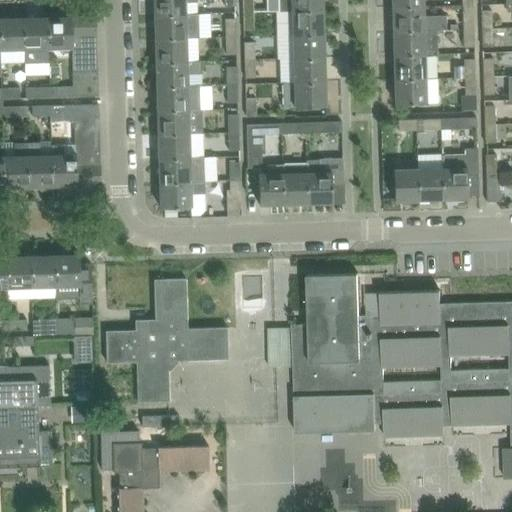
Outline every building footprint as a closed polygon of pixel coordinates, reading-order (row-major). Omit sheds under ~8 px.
[(197,1),(197,0),(154,0),(155,14),(186,13),(185,1),(197,1)] [(252,0),(242,0),(243,11),(252,11),(252,0)] [(322,9),(322,0),(278,0),(279,10),(291,9),(291,10),(322,9)] [(424,30),(423,6),(392,7),(393,31),(424,30)] [(323,33),(322,9),(291,10),(292,34),(323,33)] [(474,27),(473,10),(462,10),(463,28),(474,27)] [(481,10),(481,28),(492,28),(491,10),(481,10)] [(253,29),(252,11),(243,11),(243,29),(253,29)] [(48,17),(49,47),(73,46),(73,34),(97,34),(96,15),(73,16),(60,16),(60,12),(49,12),(50,17),(48,17)] [(198,37),(198,13),(186,13),(155,14),(156,38),(187,37),(198,37)] [(25,48),(24,17),(0,18),(0,32),(1,49),(25,48)] [(49,47),(48,17),(24,17),(25,48),(25,61),(25,62),(49,61),(49,52),(49,47)] [(235,18),(225,19),(226,36),(236,36),(235,18)] [(474,45),(474,27),(463,28),(464,46),(474,45)] [(492,46),(492,28),(481,28),(482,46),(492,46)] [(437,29),(424,30),(393,31),(394,55),(425,54),(438,53),(437,29)] [(324,58),(323,33),(292,34),(293,59),(324,58)] [(97,46),(97,34),(73,34),(73,46),(97,46)] [(237,54),(236,36),(226,36),(226,54),(237,54)] [(187,61),(187,37),(156,38),(156,63),(187,62),(187,61)] [(254,41),(244,42),(244,60),(254,60),(254,41)] [(98,58),(97,46),(73,46),(73,58),(98,58)] [(426,78),(425,54),(394,55),(394,79),(426,78)] [(98,69),(98,58),(73,58),(74,70),(98,69)] [(325,81),(324,58),(293,59),(293,82),(325,81)] [(475,76),(475,58),(464,58),(464,76),(475,76)] [(493,58),(482,59),(482,77),(493,76),(493,58)] [(255,77),(254,60),(244,60),(245,78),(255,77)] [(202,85),(201,61),(187,61),(187,62),(156,63),(157,86),(188,85),(200,85),(202,85)] [(237,66),(227,67),(227,84),(238,84),(237,66)] [(98,82),(98,69),(74,70),(74,83),(98,82)] [(476,94),(475,76),(464,76),(465,94),(476,94)] [(494,94),(493,76),(482,77),(483,95),(494,94)] [(427,101),(426,78),(394,79),(395,102),(427,101)] [(325,105),(325,81),(293,82),(282,82),(282,106),(325,105)] [(99,95),(98,82),(74,83),(75,96),(99,95)] [(238,102),(238,84),(227,84),(228,102),(238,102)] [(200,85),(188,86),(188,85),(157,86),(158,110),(189,109),(201,109),(200,85)] [(74,86),(50,87),(50,96),(74,96),(74,86)] [(2,88),(2,98),(21,97),(20,87),(2,88)] [(50,96),(50,87),(32,87),(33,97),(50,96)] [(245,98),(246,116),(256,116),(255,98),(245,98)] [(99,115),(99,103),(75,104),(76,116),(99,115)] [(76,116),(75,104),(69,104),(51,105),(51,115),(51,120),(76,119),(76,116)] [(21,105),(2,106),(3,116),(21,116),(21,105)] [(51,115),(51,105),(33,105),(33,115),(51,115)] [(495,124),(494,106),(483,107),(484,124),(495,124)] [(190,133),(189,109),(158,110),(159,134),(190,133)] [(239,114),(228,114),(229,132),(239,132),(239,114)] [(100,128),(99,115),(76,116),(76,119),(76,128),(100,128)] [(440,118),(416,119),(416,130),(440,129),(440,118)] [(457,118),(440,118),(440,129),(458,129),(457,118)] [(416,119),(398,120),(398,130),(416,130),(416,119)] [(338,121),(323,122),(305,122),(305,133),(324,132),(338,132),(338,121)] [(305,133),(305,122),(286,123),(287,133),(305,133)] [(262,153),(264,153),(263,123),(247,124),(248,167),(262,167),(262,153)] [(495,138),(495,124),(484,124),(484,143),(495,143),(495,138)] [(100,140),(100,128),(76,128),(77,141),(100,140)] [(240,150),(239,132),(229,132),(229,150),(240,150)] [(191,157),(190,133),(159,134),(160,158),(191,157)] [(101,152),(100,140),(77,141),(77,144),(77,153),(101,152)] [(29,185),(28,141),(14,142),(15,155),(4,155),(5,186),(29,185)] [(53,184),(52,153),(51,153),(51,154),(41,154),(40,141),(28,141),(29,185),(38,184),(38,187),(41,189),(50,189),(53,186),(52,184),(53,184)] [(78,165),(77,153),(67,153),(66,144),(51,144),(51,153),(52,153),(53,184),(102,182),(101,164),(78,165)] [(464,153),(441,154),(441,168),(442,168),(444,198),(467,198),(467,196),(478,196),(477,147),(464,148),(464,153)] [(101,164),(101,152),(77,153),(78,165),(101,164)] [(496,154),(485,154),(485,172),(496,172),(496,154)] [(203,156),(191,157),(160,158),(160,182),(191,181),(204,181),(203,156)] [(343,158),(306,160),(306,161),(307,202),(332,201),(332,182),(344,182),(343,158)] [(240,162),(230,162),(230,180),(241,180),(240,162)] [(307,202),(306,162),(284,162),(284,164),(281,164),(283,203),(307,202)] [(283,203),(281,164),(267,164),(268,169),(258,170),(259,204),(283,203)] [(419,199),(418,168),(394,169),(395,200),(419,199)] [(442,168),(441,168),(418,168),(419,199),(444,198),(442,168)] [(500,201),(499,172),(496,172),(485,172),(486,201),(500,201)] [(241,209),(241,193),(241,180),(230,180),(231,190),(227,190),(228,209),(241,209)] [(192,206),(192,193),(205,192),(204,181),(191,181),(160,182),(161,207),(192,206)] [(31,286),(30,256),(20,256),(19,250),(7,250),(7,256),(6,256),(7,287),(31,286)] [(79,254),(54,255),(55,285),(56,298),(79,297),(80,304),(92,303),(91,263),(79,263),(79,254)] [(55,285),(54,255),(30,256),(31,286),(55,285)] [(511,301),(441,303),(440,290),(380,292),(380,293),(366,293),(367,314),(359,315),(358,273),(307,274),(309,323),(293,323),(293,326),(295,395),(296,430),(377,427),(377,423),(377,421),(386,421),(387,436),(445,434),(445,420),(453,420),(453,425),(511,423),(511,430),(511,447),(505,448),(506,478),(511,477),(511,301)] [(139,401),(170,400),(169,360),(228,358),(227,327),(188,329),(186,278),(155,279),(156,319),(136,320),(136,330),(107,331),(108,362),(138,361),(139,401)] [(75,317),(56,318),(57,328),(75,328),(75,317)] [(57,328),(56,318),(39,319),(39,329),(57,328)] [(26,319),(9,320),(9,330),(26,330),(26,319)] [(268,327),(269,366),(292,366),(291,326),(268,327)] [(2,367),(0,367),(0,456),(39,455),(39,466),(53,465),(51,431),(38,432),(38,430),(37,405),(50,405),(49,365),(2,367)] [(96,405),(76,406),(76,421),(97,421),(96,405)] [(179,425),(178,415),(143,416),(143,426),(179,425)] [(119,487),(119,511),(143,511),(143,488),(156,487),(160,483),(159,470),(209,469),(209,445),(158,446),(158,448),(142,448),(141,442),(113,442),(113,471),(119,471),(120,487),(119,487)]
